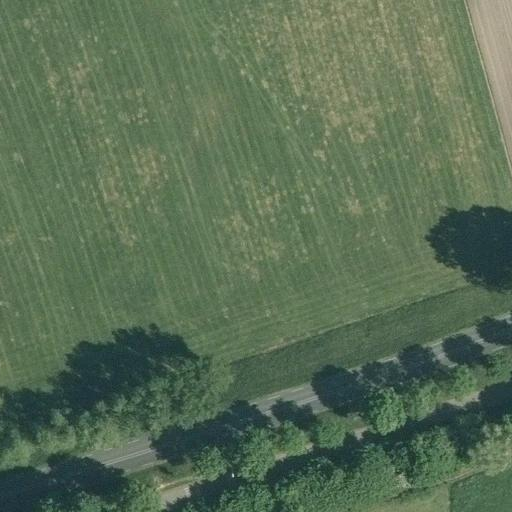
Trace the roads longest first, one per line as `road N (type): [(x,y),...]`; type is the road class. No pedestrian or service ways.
road 1 (primary): [(0,495),(386,377),(511,328)]
road 2 (unclassified): [(143,511),(511,391)]
